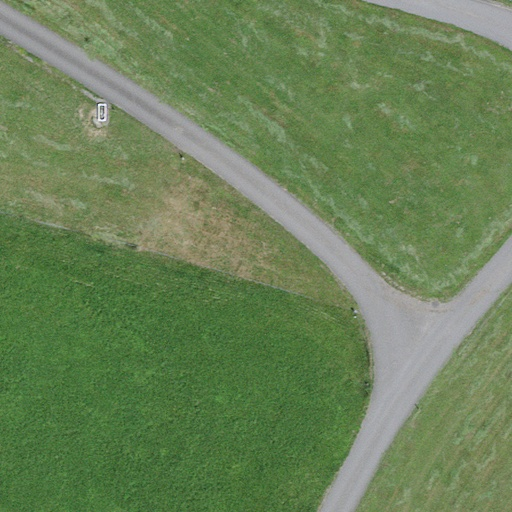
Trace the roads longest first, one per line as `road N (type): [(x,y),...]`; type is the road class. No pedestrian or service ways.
road 1 (track): [(0,15),(242,170),(389,297),(423,362)]
road 2 (track): [(349,511),(423,362),(511,261)]
